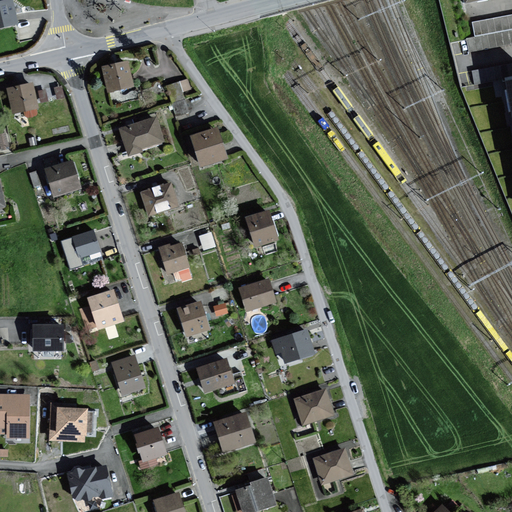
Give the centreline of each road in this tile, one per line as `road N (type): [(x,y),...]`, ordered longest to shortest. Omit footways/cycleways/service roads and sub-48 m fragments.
road 1 (residential): [(168,30),(286,206),(388,511)]
road 2 (residential): [(93,141),(178,409)]
road 3 (residential): [(178,409),(111,432),(102,450),(79,459),(0,465)]
